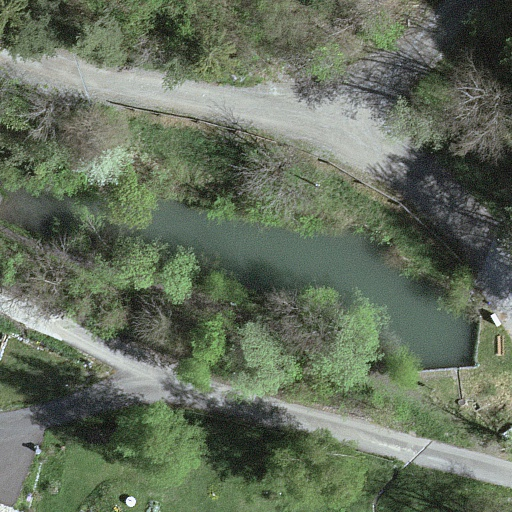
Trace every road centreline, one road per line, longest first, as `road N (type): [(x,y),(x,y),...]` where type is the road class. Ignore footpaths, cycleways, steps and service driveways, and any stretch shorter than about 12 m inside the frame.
road 1 (track): [(351,138),(168,101),(0,48)]
road 2 (residential): [(511,293),(471,235),(351,138)]
